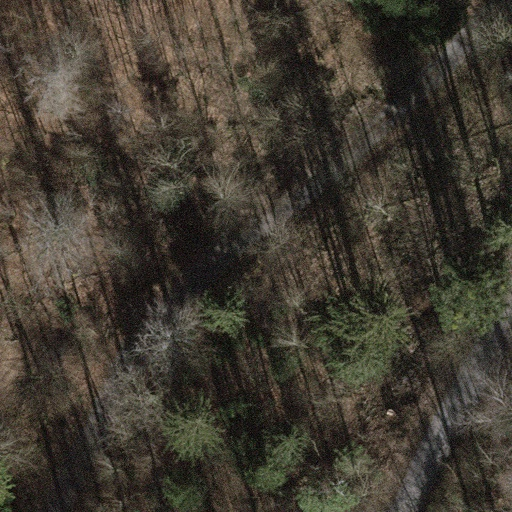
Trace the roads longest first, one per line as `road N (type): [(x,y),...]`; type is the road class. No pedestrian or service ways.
road 1 (track): [(54,511),(169,303),(393,121),(509,0)]
road 2 (track): [(511,307),(406,511)]
